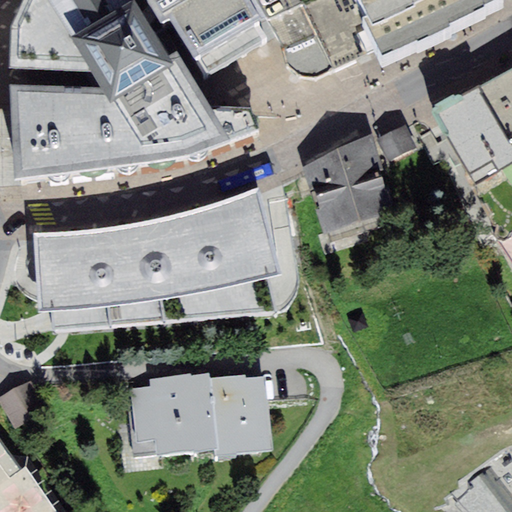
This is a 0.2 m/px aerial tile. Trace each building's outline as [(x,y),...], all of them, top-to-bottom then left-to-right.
[(100,108),(11,104),(11,110),(15,187),(16,201),(28,199),(55,196),(121,188),(189,179),(231,162),(225,152),(260,141),(253,121),(200,118),(184,92),(170,68),(163,73),(118,0),(41,0),(25,10),(11,39),(10,82),(85,85),(100,108)] [(267,43),(242,0),(132,0),(160,47),(168,41),(194,86),(267,43)] [(344,0),(316,0),(267,22),(276,37),(282,49),(286,69),(299,79),(316,82),(348,68),(372,57),(363,37),(366,36),(353,7),(348,8),(344,0)] [(372,57),(382,79),(416,63),(417,66),(452,50),(451,48),(486,31),(485,29),(504,20),(495,0),(344,0),(348,8),(353,7),(366,36),(363,37),(372,57)] [(511,273),(511,76),(438,117),(434,131),(511,273)] [(379,135),(409,127),(405,111),(375,120),(379,135)] [(404,131),(380,141),(390,164),(413,155),(404,131)] [(370,148),(307,171),(319,203),(317,212),(330,245),(396,221),(370,148)] [(74,241),(37,242),(41,322),(54,321),(54,339),(274,318),(267,287),(281,284),(257,198),(224,211),(186,222),(153,230),(113,238),(74,241)] [(128,390),(134,460),(154,458),(155,463),(217,457),(218,466),(276,460),(269,380),(248,382),(248,378),(216,381),(215,373),(143,379),(144,389),(128,390)] [(0,399),(15,428),(42,414),(27,385),(0,399)] [(0,511),(47,511),(24,478),(0,444),(0,511)] [(511,511),(511,493),(492,467),(472,479),(473,491),(459,505),(464,511),(511,511)]
